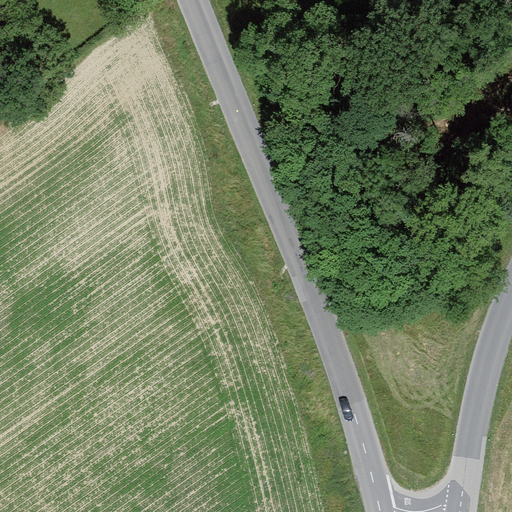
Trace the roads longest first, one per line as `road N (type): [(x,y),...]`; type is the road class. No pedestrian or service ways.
road 1 (tertiary): [(380,503),(341,366),(194,0)]
road 2 (tertiary): [(511,298),(478,406),(464,493)]
